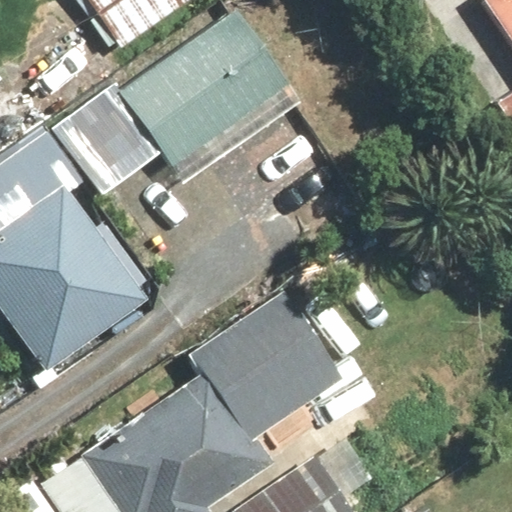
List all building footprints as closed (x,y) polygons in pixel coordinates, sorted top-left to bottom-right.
[(175,0),(66,0),(105,52),(175,0)] [(511,154),(511,0),(466,0),(511,66),(511,80),(478,104),(511,154)] [(223,13),(105,90),(155,166),(274,90),(223,13)] [(0,334),(30,374),(129,298),(51,195),(74,178),(32,123),(0,146),(0,334)] [(314,379),(247,291),(166,353),(178,369),(23,486),(42,511),(175,511),(249,456),(236,439),(314,379)] [(344,511),(297,455),(228,511),(344,511)]
